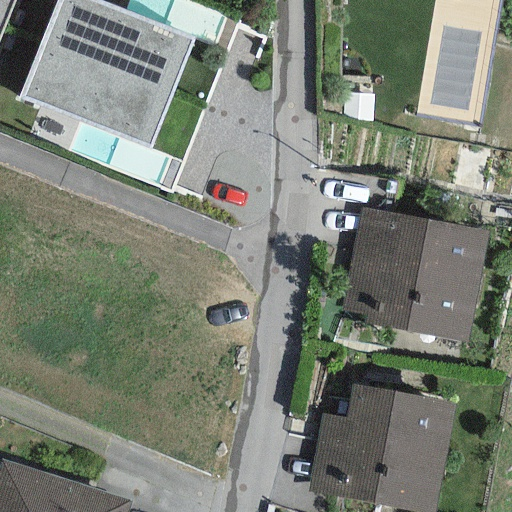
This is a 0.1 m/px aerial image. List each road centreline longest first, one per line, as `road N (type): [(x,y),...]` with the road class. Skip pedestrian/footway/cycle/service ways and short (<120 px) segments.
road 1 (residential): [(294,0),(288,240),(241,511)]
road 2 (unknown): [(0,389),(16,388),(246,491)]
